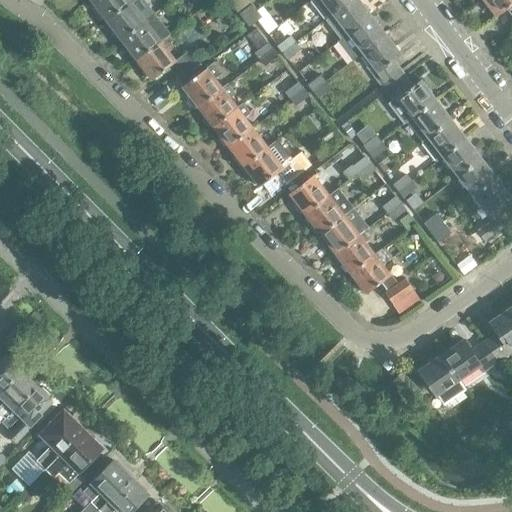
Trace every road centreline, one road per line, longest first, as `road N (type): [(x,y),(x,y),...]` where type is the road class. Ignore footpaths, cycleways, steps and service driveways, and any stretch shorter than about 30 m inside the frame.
road 1 (unclassified): [(511,265),(404,338),(362,340),(17,0)]
road 2 (tertiary): [(382,511),(0,131)]
road 3 (residential): [(263,511),(0,249)]
road 4 (unclassified): [(420,0),(511,118)]
